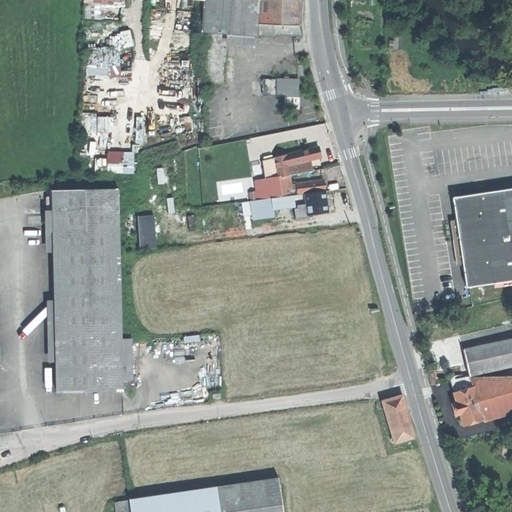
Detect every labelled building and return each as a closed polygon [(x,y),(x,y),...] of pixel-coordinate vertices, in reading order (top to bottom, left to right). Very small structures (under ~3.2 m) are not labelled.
[(203,0),(202,23),(236,24),(237,0),(203,0)] [(259,0),(237,0),(236,24),(246,25),(246,36),(301,37),(298,28),(299,1),(259,0)] [(202,23),(202,35),(246,36),(246,25),(236,24),(202,23)] [(121,74),(120,64),(112,64),(112,53),(104,53),(104,62),(86,62),(87,75),(121,74)] [(277,97),(296,98),(296,81),(286,81),(286,80),(277,80),(277,82),(277,97)] [(262,97),(277,97),(277,82),(262,81),(262,97)] [(319,152),(318,148),(285,154),(287,165),(308,160),(320,158),(319,152)] [(108,173),(135,172),(135,150),(107,151),(108,173)] [(274,156),(274,159),(277,177),(286,176),(289,176),(288,170),(287,165),(285,154),(274,156)] [(263,161),(266,179),(277,177),(274,159),(263,161)] [(310,166),(308,160),(287,165),(288,170),(310,166)] [(311,172),(310,166),(288,170),(289,176),(294,175),(311,172)] [(289,196),(298,195),(296,184),(294,175),(289,176),(286,176),(289,196)] [(281,197),(289,196),(286,176),(277,177),(281,197)] [(261,200),(281,197),(277,177),(266,179),(258,180),(261,200)] [(298,195),(304,194),(324,190),(323,186),(323,180),(296,184),(298,195)] [(511,282),(511,189),(461,197),(462,200),(464,199),(465,203),(463,205),(460,210),(456,210),(456,208),(452,209),(454,220),(461,266),(465,290),(494,285),(511,282)] [(53,191),(57,392),(123,391),(118,190),(53,191)] [(324,190),(304,194),(306,205),(308,216),(328,212),(326,203),(324,190)] [(451,203),(452,209),(456,208),(456,210),(460,210),(463,205),(465,203),(464,199),(462,200),(461,197),(451,199),(451,203)] [(137,215),(139,248),(157,247),(154,214),(137,215)] [(455,267),(461,266),(454,220),(447,221),(455,267)] [(466,365),(469,377),(511,366),(511,339),(463,351),(466,365)] [(493,417),(511,412),(511,366),(469,377),(472,387),(479,409),(489,405),(493,417)] [(450,382),(453,393),(472,387),(469,377),(450,382)] [(456,404),(459,414),(479,409),(472,387),(453,393),(456,404)] [(401,396),(382,401),(391,431),(410,425),(405,411),(401,396)] [(482,420),(493,417),(489,405),(479,409),(482,420)] [(463,426),(482,420),(479,409),(459,414),(459,415),(463,426)] [(413,436),(410,425),(391,431),(393,437),(391,438),(392,442),(395,441),(395,442),(413,436)] [(130,499),(131,511),(283,511),(279,478),(130,499)]
